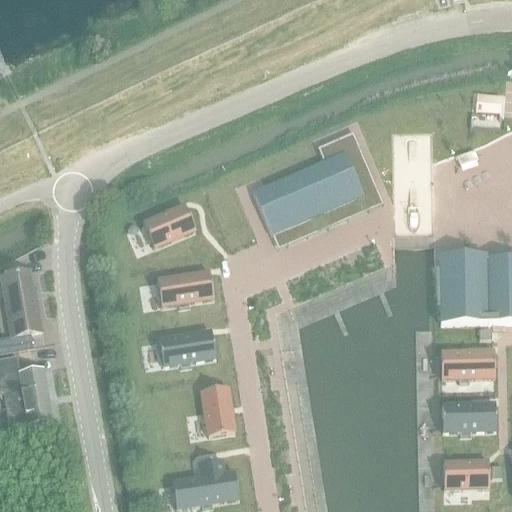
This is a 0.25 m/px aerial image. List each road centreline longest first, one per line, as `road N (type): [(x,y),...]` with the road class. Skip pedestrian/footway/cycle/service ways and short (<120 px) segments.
road 1 (residential): [(66,184),(427,30),(511,21)]
road 2 (unclassified): [(104,511),(66,288),(66,184)]
